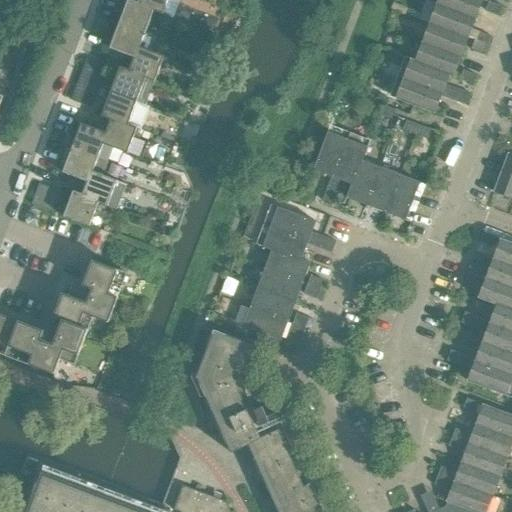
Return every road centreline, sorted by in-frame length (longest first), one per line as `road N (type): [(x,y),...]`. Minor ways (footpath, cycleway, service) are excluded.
road 1 (residential): [(362,492),(312,388),(313,347),(355,243),(426,268)]
road 2 (residential): [(426,268),(394,363),(424,440),(410,472),(362,492)]
road 3 (residential): [(15,178),(80,0)]
road 4 (unclassified): [(453,199),(511,39)]
